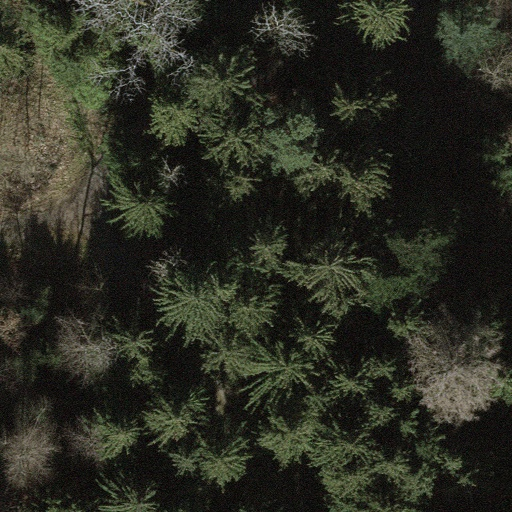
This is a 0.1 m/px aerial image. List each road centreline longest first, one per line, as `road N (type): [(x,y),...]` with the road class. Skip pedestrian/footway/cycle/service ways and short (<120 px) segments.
road 1 (track): [(273,511),(91,206)]
road 2 (track): [(91,206),(132,136),(327,0)]
